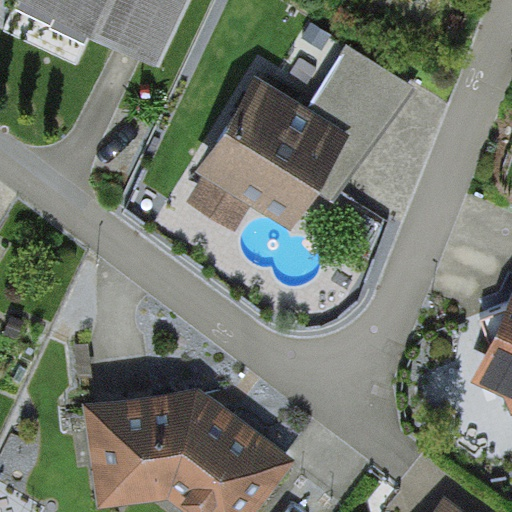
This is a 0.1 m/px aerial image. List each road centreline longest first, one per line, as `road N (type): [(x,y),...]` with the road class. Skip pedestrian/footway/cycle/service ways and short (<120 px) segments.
road 1 (residential): [(335,409),(396,311),(511,19)]
road 2 (residential): [(0,155),(335,409)]
